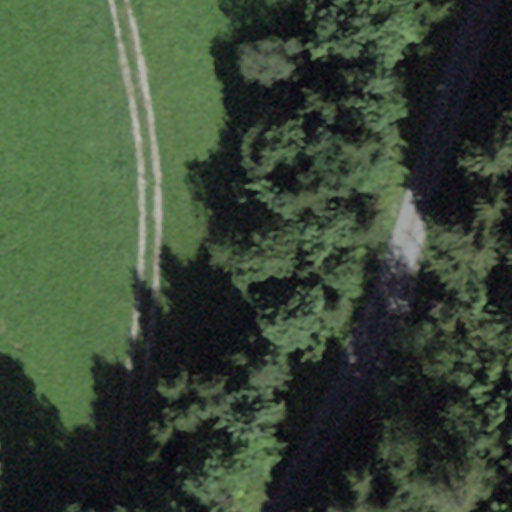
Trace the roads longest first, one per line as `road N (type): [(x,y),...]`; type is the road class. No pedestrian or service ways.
road 1 (track): [(283,511),(374,324),(488,0)]
road 2 (track): [(120,0),(147,135),(152,216),(118,511)]
